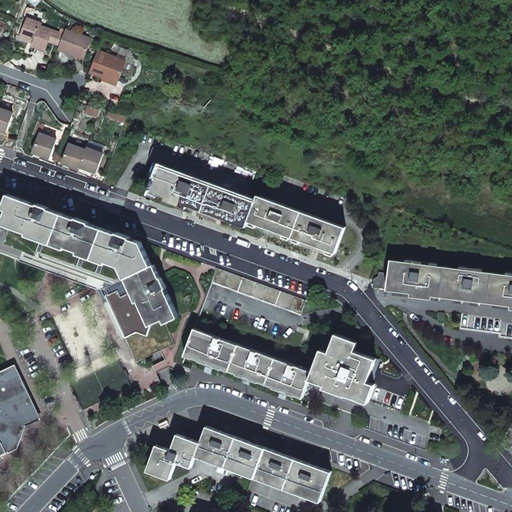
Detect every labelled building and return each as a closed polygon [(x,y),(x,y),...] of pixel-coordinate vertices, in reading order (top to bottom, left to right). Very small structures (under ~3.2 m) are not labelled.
[(27,19),(21,36),(34,41),(32,46),(45,50),(52,30),(40,26),(41,24),(27,19)] [(91,39),(66,30),(59,49),(84,58),(91,39)] [(126,61),(98,51),(90,72),(104,77),(105,75),(119,80),(126,61)] [(104,77),(103,79),(117,84),(119,80),(105,75),(104,77)] [(87,112),(98,116),(100,111),(89,106),(87,112)] [(0,108),(0,129),(6,132),(13,113),(0,108)] [(127,116),(118,113),(115,118),(125,122),(127,116)] [(57,139),(40,133),(35,149),(42,151),(41,155),(50,158),(57,139)] [(70,144),(64,160),(71,162),(70,165),(79,169),(80,166),(81,163),(86,150),(70,144)] [(86,150),(81,163),(88,166),(87,169),(96,172),(103,153),(87,147),(86,150)] [(256,200),(160,166),(151,192),(196,208),(220,217),(246,227),(248,221),(256,200)] [(37,204),(8,193),(4,205),(3,208),(8,209),(3,223),(28,233),(27,234),(66,249),(67,247),(79,251),(78,253),(106,263),(107,262),(119,266),(129,286),(136,302),(138,301),(149,326),(163,319),(165,323),(179,316),(166,288),(161,277),(160,277),(156,269),(154,264),(152,265),(141,243),(130,239),(130,237),(124,235),(117,232),(117,233),(89,223),(90,222),(77,217),(76,219),(49,209),(49,207),(38,203),(37,204)] [(256,200),(248,221),(267,227),(292,237),(302,211),(258,195),(256,200)] [(302,211),(292,237),(316,245),(336,253),(346,227),(302,211)] [(511,274),(391,260),(390,273),(388,289),(412,292),(411,296),(414,296),(432,298),(433,295),(468,299),(511,305),(511,308),(511,274)] [(390,273),(379,272),(378,276),(374,279),(373,288),(388,289),(390,273)] [(129,286),(105,297),(137,361),(148,357),(175,344),(165,323),(163,319),(149,326),(138,301),(136,302),(129,286)] [(501,318),(462,313),(460,328),(499,333),(499,336),(511,337),(511,322),(501,321),(501,318)] [(312,371),(195,328),(191,336),(185,355),(192,358),(192,357),(199,360),(199,361),(207,364),(208,363),(211,364),(213,365),(213,366),(221,369),(222,368),(237,373),(236,374),(244,377),(245,376),(248,377),(250,378),(250,379),(258,382),(258,381),(273,387),(273,388),(281,391),(282,390),(285,391),(287,392),(287,393),(295,396),(295,395),(303,397),(310,379),(312,371)] [(358,342),(335,334),(329,352),(320,350),(312,371),(310,379),(324,384),(324,387),(345,395),(346,394),(368,403),(369,400),(374,386),(375,384),(368,382),(372,370),(377,358),(355,351),(358,342)] [(0,444),(1,442),(13,446),(22,421),(35,416),(13,371),(0,376),(0,444)] [(160,382),(156,374),(156,372),(145,377),(149,388),(160,382)] [(406,398),(374,386),(369,400),(401,412),(406,398)] [(147,471),(170,479),(176,462),(192,467),(196,456),(240,472),(253,476),(321,501),(332,471),(312,464),(282,453),(253,442),(221,431),(207,426),(201,442),(178,434),(172,450),(156,445),(147,471)] [(240,472),(234,488),(247,493),(253,476),(240,472)] [(76,511),(93,511),(100,505),(94,493),(76,511)]
